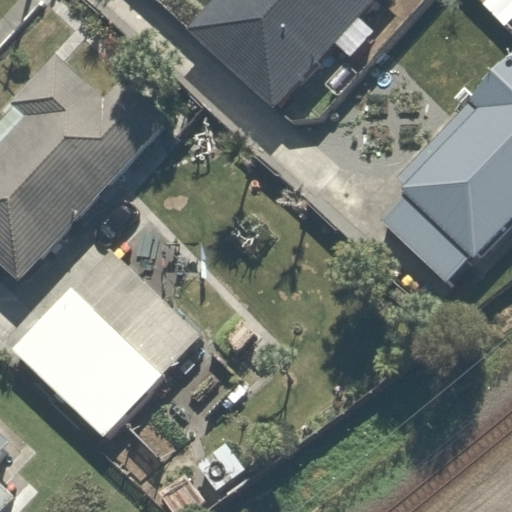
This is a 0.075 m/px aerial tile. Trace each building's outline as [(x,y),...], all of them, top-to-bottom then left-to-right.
[(210,0),(192,20),(279,100),(371,0),(210,0)] [(172,126),(77,41),(0,127),(0,261),(29,287),(172,126)] [(511,223),(511,57),(484,85),(490,91),(399,182),(408,191),(372,226),(440,295),(511,223)] [(210,340),(123,254),(18,359),(105,446),(210,340)] [(0,511),(2,511),(15,498),(0,484),(0,461),(18,442),(0,425),(0,511)]
